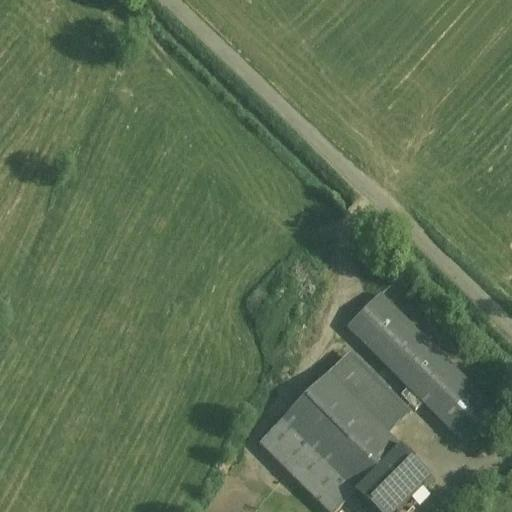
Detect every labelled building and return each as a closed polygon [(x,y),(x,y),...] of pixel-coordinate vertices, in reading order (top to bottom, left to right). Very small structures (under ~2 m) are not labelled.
[(497,416),(379,299),(347,331),(464,448),(471,441),(488,425),(497,416)] [(402,416),(346,359),(327,379),(383,435),(402,416)] [(383,435),(327,379),(259,447),(324,511),(339,511),(354,497),(400,451),(383,435)] [(488,425),(471,441),(480,449),(496,433),(488,425)] [(400,451),(354,497),(369,511),(400,511),(431,482),(400,451)]
